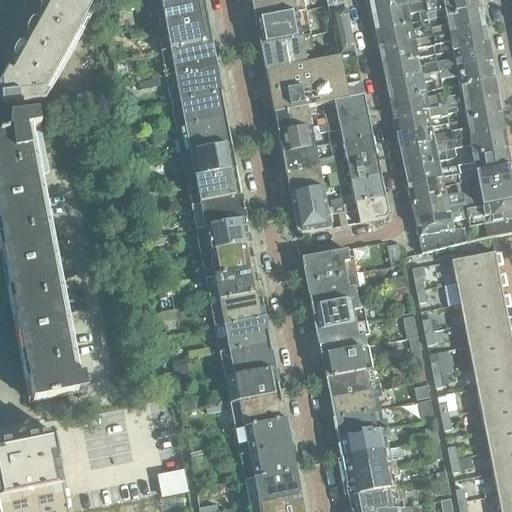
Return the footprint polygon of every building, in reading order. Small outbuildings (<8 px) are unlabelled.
[(1,108),(36,104),(44,103),(89,23),(85,21),(92,7),(83,2),(83,0),(46,0),(0,83),(0,101),(1,102),(1,108)] [(202,0),(154,0),(150,1),(155,27),(205,17),(202,0)] [(302,0),(249,0),(254,22),(305,12),(302,0)] [(367,0),(370,14),(424,3),(423,0),(367,0)] [(481,10),(478,0),(439,0),(424,3),(425,13),(426,20),(436,19),(434,13),(445,11),(446,17),(481,10)] [(425,13),(424,3),(370,14),(374,31),(410,24),(409,16),(419,14),(421,21),(426,20),(425,13)] [(353,54),(343,4),(327,7),(337,58),(353,54)] [(436,19),(426,20),(427,27),(431,37),(484,27),(481,10),(446,17),(447,27),(436,29),(435,21),(436,21),(436,19)] [(309,37),(305,12),(254,22),(259,48),(309,37)] [(210,43),(205,17),(155,27),(160,53),(210,43)] [(410,24),(374,31),(378,48),(431,37),(427,27),(412,33),(410,24)] [(487,45),(484,27),(431,37),(433,47),(434,55),(487,45)] [(146,29),(131,32),(127,33),(129,41),(148,38),(146,29)] [(314,62),(309,37),(259,48),(264,73),(265,73),(314,62)] [(433,47),(431,37),(378,48),(381,65),(417,58),(416,51),(433,47)] [(215,68),(210,43),(160,53),(165,78),(215,68)] [(487,45),(434,55),(436,64),(438,72),(490,62),(487,45)] [(337,58),(314,62),(265,73),(272,115),(273,115),(306,109),(332,103),(362,97),(353,54),(337,58)] [(417,58),(381,65),(385,83),(432,73),(438,72),(436,64),(419,67),(417,58)] [(123,60),(114,62),(116,74),(126,72),(123,60)] [(490,62),(438,72),(440,82),(456,79),(458,86),(494,80),(490,62)] [(220,95),(215,68),(165,78),(170,104),(220,95)] [(432,73),(385,83),(388,100),(425,93),(423,84),(433,82),(435,92),(442,90),(440,82),(438,72),(432,73)] [(159,88),(158,79),(137,83),(139,92),(159,88)] [(460,96),(444,99),(444,106),(497,97),(494,80),(458,86),(460,96)] [(425,93),(388,100),(392,117),(444,106),(444,99),(443,95),(435,96),(436,98),(427,100),(425,93)] [(225,120),(220,95),(170,104),(175,129),(225,120)] [(365,108),(362,97),(332,103),(335,114),(323,116),(325,125),(367,116),(365,108)] [(497,97),(444,106),(448,124),(449,124),(453,123),(452,115),(464,113),(465,121),(500,114),(497,97)] [(448,124),(444,106),(392,117),(396,134),(432,127),(430,120),(441,118),(442,125),(448,124)] [(310,128),(306,109),(273,115),(277,134),(310,128)] [(467,130),(450,134),(451,141),(503,132),(502,125),(500,114),(465,121),(467,130)] [(15,116),(0,117),(0,234),(33,403),(87,392),(84,378),(74,379),(34,176),(43,175),(41,153),(37,116),(15,118),(15,116)] [(325,125),(323,116),(315,118),(317,127),(325,125)] [(371,137),(367,116),(325,125),(325,126),(327,134),(339,132),(341,143),(371,137)] [(230,145),(225,120),(175,129),(180,155),(230,145)] [(327,134),(325,126),(325,125),(317,127),(319,135),(327,134)] [(142,137),(140,127),(128,129),(130,139),(142,137)] [(433,136),(432,127),(396,134),(399,152),(451,141),(450,134),(444,134),(433,136)] [(314,148),(310,128),(277,134),(281,155),(314,148)] [(168,131),(151,134),(153,144),(170,141),(168,131)] [(503,132),(451,141),(454,151),(469,147),(471,156),(507,149),(503,132)] [(371,137),(341,143),(343,156),(345,164),(375,157),(371,137)] [(454,151),(451,141),(399,152),(403,169),(438,162),(437,154),(444,152),(446,161),(455,159),(454,151)] [(230,145),(180,155),(185,180),(235,171),(230,145)] [(334,166),(332,158),(330,146),(322,148),(326,167),(334,166)] [(314,148),(281,155),(285,176),(319,169),(314,148)] [(507,149),(471,156),(472,163),(473,163),(456,167),(458,176),(510,166),(507,149)] [(345,164),(343,156),(332,158),(334,166),(342,164),(345,164)] [(375,157),(345,164),(349,184),(380,178),(375,157)] [(438,162),(403,169),(406,187),(458,176),(456,167),(440,171),(438,162)] [(344,173),(342,164),(334,166),(336,174),(344,173)] [(336,174),(334,166),(326,167),(328,176),(336,174)] [(511,183),(511,177),(510,166),(458,176),(460,185),(476,181),(478,190),(511,183)] [(319,169),(285,176),(289,196),(323,189),(319,169)] [(235,171),(185,180),(190,206),(240,196),(235,171)] [(154,187),(152,175),(137,178),(139,190),(154,187)] [(458,176),(406,187),(410,204),(446,196),(445,189),(460,186),(460,185),(458,176)] [(384,198),(380,178),(349,184),(352,196),(345,198),(345,200),(341,201),(342,207),(384,198)] [(180,192),(178,183),(169,185),(170,194),(180,192)] [(511,183),(478,190),(479,200),(465,203),(464,193),(462,194),(465,210),(511,201),(511,183)] [(323,189),(289,196),(293,217),(327,210),(323,189)] [(448,206),(446,196),(410,204),(414,221),(465,210),(462,194),(457,195),(459,204),(448,206)] [(240,196),(190,206),(195,230),(245,221),(240,196)] [(387,215),(385,207),(386,207),(384,198),(342,207),(346,227),(352,226),(348,209),(355,208),(358,225),(383,221),(387,215)] [(511,201),(465,210),(466,221),(468,230),(483,227),(482,226),(484,225),(511,219),(511,201)] [(330,230),(328,217),(338,215),(341,228),(346,227),(342,207),(331,209),(327,210),(293,217),(296,232),(300,236),(314,233),(330,230)] [(466,221),(465,210),(414,221),(417,239),(453,231),(452,223),(466,221)] [(511,219),(484,225),(482,226),(483,227),(485,239),(511,233),(511,219)] [(245,221),(195,230),(200,255),(250,245),(245,221)] [(164,238),(161,224),(147,226),(150,240),(164,238)] [(463,229),(453,231),(417,239),(421,255),(426,254),(466,243),(463,229)] [(165,246),(164,238),(150,240),(151,248),(165,246)] [(250,245),(200,255),(204,279),(254,270),(250,245)] [(151,248),(148,249),(150,261),(167,258),(164,246),(151,248)] [(398,246),(386,248),(390,268),(402,266),(398,246)] [(349,263),(347,252),(347,251),(302,260),(307,286),(356,275),(354,262),(349,263)] [(502,266),(500,255),(494,257),(494,255),(451,263),(455,284),(498,276),(496,267),(502,266)] [(421,279),(425,278),(423,269),(412,272),(415,289),(423,287),(421,279)] [(259,294),(254,270),(204,279),(209,304),(259,294)] [(356,275),(307,286),(312,310),(357,301),(354,289),(359,288),(356,275)] [(502,297),(500,289),(506,287),(504,277),(498,278),(498,276),(455,284),(459,306),(502,297)] [(389,281),(391,292),(407,289),(405,279),(389,281)] [(426,304),(423,287),(415,289),(418,306),(426,304)] [(409,301),(407,290),(394,293),(396,304),(409,301)] [(264,319),(259,294),(209,304),(214,329),(264,319)] [(506,318),(504,310),(510,309),(508,298),(502,299),(502,297),(459,306),(464,327),(506,319),(506,318)] [(364,300),(357,301),(312,310),(316,334),(365,325),(363,311),(362,311),(361,308),(370,307),(368,299),(364,300)] [(175,311),(162,313),(160,313),(161,322),(176,320),(175,311)] [(416,339),(412,318),(401,320),(406,341),(407,341),(416,339)] [(264,319),(214,329),(219,354),(269,344),(264,319)] [(510,340),(509,331),(511,330),(511,319),(506,320),(506,319),(464,327),(468,348),(510,340)] [(432,334),(430,321),(422,323),(424,336),(432,334)] [(368,336),(365,325),(316,334),(321,358),(366,349),(363,337),(368,336)] [(435,347),(432,334),(424,336),(427,348),(435,347)] [(416,339),(407,341),(412,363),(421,361),(416,339)] [(511,341),(510,340),(468,348),(472,369),(511,361),(511,341)] [(269,344),(219,354),(224,380),(274,370),(269,344)] [(366,349),(321,358),(325,380),(372,371),(369,348),(366,349)] [(208,349),(195,351),(196,359),(209,356),(208,349)] [(189,370),(187,359),(172,362),(174,373),(189,370)] [(511,361),(472,369),(476,391),(511,383),(511,361)] [(441,376),(438,364),(430,365),(433,378),(441,376)] [(279,395),(274,370),(224,380),(229,405),(279,395)] [(372,371),(325,380),(329,401),(380,390),(378,382),(374,383),(372,371)] [(411,375),(413,384),(425,381),(423,373),(411,375)] [(443,389),(441,376),(433,378),(435,391),(443,389)] [(511,383),(476,391),(480,412),(511,405),(511,383)] [(426,388),(414,391),(416,402),(428,400),(429,400),(427,388),(426,388)] [(381,399),(380,390),(329,401),(333,421),(380,412),(377,400),(381,399)] [(279,395),(229,405),(234,430),(284,421),(279,395)] [(433,421),(429,402),(417,404),(421,423),(433,421)] [(447,405),(439,407),(441,419),(449,418),(447,405)] [(511,405),(480,412),(484,433),(511,427),(511,405)] [(219,407),(206,410),(207,416),(221,414),(219,407)] [(383,423),(380,412),(333,421),(337,441),(388,431),(386,422),(383,423)] [(146,413),(107,420),(108,422),(109,429),(139,423),(144,452),(153,450),(152,448),(146,413)] [(452,431),(449,418),(441,419),(444,432),(452,431)] [(289,446),(284,421),(234,430),(239,456),(289,446)] [(436,438),(434,427),(426,429),(428,440),(436,438)] [(511,427),(484,433),(488,454),(511,449),(511,427)] [(400,428),(388,431),(337,441),(341,461),(389,451),(400,449),(397,437),(401,436),(400,428)] [(428,444),(432,463),(441,461),(438,442),(428,444)] [(294,472),(289,446),(239,456),(244,482),(294,472)] [(455,448),(447,449),(449,462),(457,460),(455,448)] [(389,451),(341,461),(344,481),(396,471),(395,462),(402,460),(400,449),(389,451)] [(511,449),(488,454),(493,475),(511,471),(511,449)] [(460,473),(457,460),(449,462),(452,475),(460,473)] [(48,466),(0,475),(0,511),(54,511),(55,510),(55,509),(52,490),(53,490),(48,466)] [(396,471),(344,481),(348,500),(396,491),(393,479),(398,478),(396,471)] [(511,471),(493,475),(497,497),(511,493),(511,471)] [(299,498),(294,472),(244,482),(249,507),(299,498)] [(183,474),(159,478),(162,498),(186,493),(183,474)] [(451,503),(445,474),(437,476),(443,505),(451,503)] [(198,490),(211,488),(209,479),(197,482),(198,490)] [(463,490),(455,492),(458,504),(466,503),(463,490)] [(398,503),(396,491),(348,500),(350,511),(396,511),(403,511),(403,503),(398,503)] [(511,511),(511,493),(497,497),(499,511),(511,511)] [(301,511),(299,498),(249,507),(249,511),(301,511)] [(467,511),(466,503),(458,504),(459,511),(467,511)]
